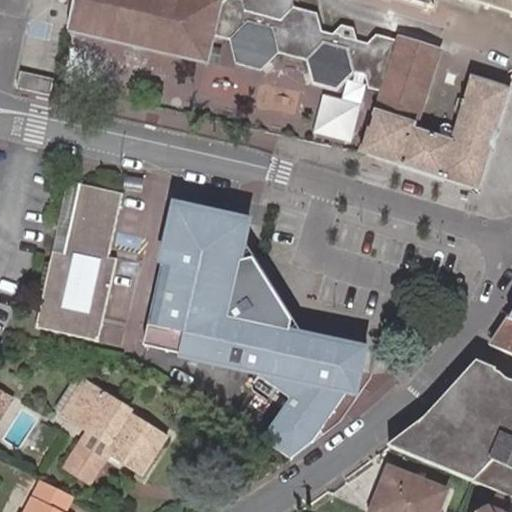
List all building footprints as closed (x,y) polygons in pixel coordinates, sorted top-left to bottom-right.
[(212,36),(220,1),(214,0),(75,0),(69,30),(206,63),(212,36)] [(226,0),(224,2),(283,17),(287,3),(296,6),(294,0),(226,0)] [(511,0),(405,0),(426,7),(425,10),(428,11),(429,7),(435,9),(436,6),(431,5),(433,0),(462,0),(463,0),(462,0),(473,0),(486,4),(485,8),(488,8),(489,5),(511,12),(511,14),(511,16),(511,0)] [(224,2),(220,1),(212,36),(231,41),(237,66),(261,73),(279,54),(308,61),(311,72),(312,68),(328,71),(347,27),(345,27),(336,35),(323,32),(322,17),(317,16),(317,13),(296,6),(287,3),(283,17),(224,2)] [(312,68),(311,72),(314,87),(338,93),(355,73),(365,77),(368,90),(382,94),(398,40),(380,35),(370,44),(359,41),(358,31),(347,27),(328,71),(312,68)] [(444,181),(445,179),(457,142),(452,141),(414,128),(441,51),(403,40),(402,42),(398,40),(382,94),(371,129),(368,129),(360,155),(400,166),(399,168),(444,181)] [(22,73),(18,88),(50,95),(53,80),(22,73)] [(498,131),(511,90),(474,76),(452,141),(457,142),(445,179),(479,190),(493,145),(495,146),(501,131),(498,131)] [(51,255),(49,264),(65,268),(60,292),(44,288),(35,328),(98,343),(117,259),(108,257),(112,242),(123,194),(81,184),(72,224),(65,254),(53,251),(51,255)] [(307,337),(285,306),(278,310),(260,284),(267,280),(243,245),(248,224),(176,207),(175,211),(163,264),(144,346),(165,351),(193,358),(217,362),(251,370),(296,398),(283,417),(317,438),(325,427),(363,374),(369,350),(307,337)] [(65,268),(49,264),(44,288),(60,292),(65,268)] [(285,306),(267,280),(260,284),(278,310),(285,306)] [(511,319),(510,319),(494,344),(492,346),(511,353),(511,319)] [(499,369),(480,360),(471,370),(465,376),(461,380),(467,382),(455,409),(440,403),(439,404),(511,434),(511,383),(503,379),(499,378),(497,376),(497,374),(499,369)] [(107,453),(146,477),(168,440),(129,415),(130,413),(74,380),(54,414),(92,437),(94,433),(105,440),(102,444),(110,448),(107,453)] [(461,380),(440,403),(455,409),(467,382),(461,380)] [(0,391),(0,417),(11,400),(0,391)] [(511,434),(439,404),(425,418),(418,425),(430,430),(418,457),(477,482),(502,493),(511,497),(511,434)] [(283,417),(267,440),(294,457),(303,451),(317,439),(317,438),(283,417)] [(408,433),(389,445),(418,457),(430,430),(418,425),(416,426),(408,433)] [(106,461),(82,446),(68,467),(93,481),(106,461)] [(438,511),(446,493),(390,470),(384,486),(389,488),(379,511),(438,511)] [(66,511),(75,495),(42,479),(30,503),(47,511),(66,511)] [(511,511),(511,497),(502,493),(493,511),(486,508),(484,511),(511,511)] [(47,511),(30,503),(26,511),(47,511)]
